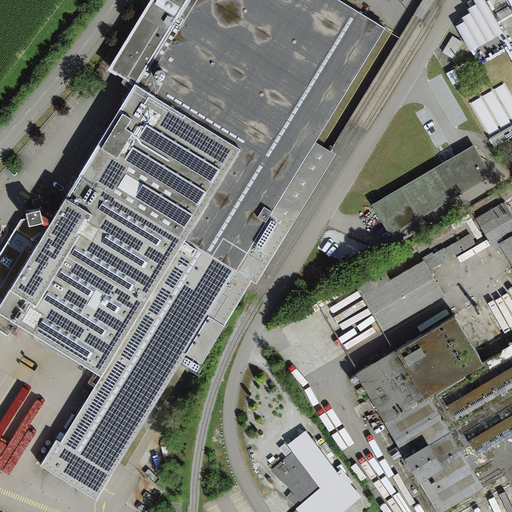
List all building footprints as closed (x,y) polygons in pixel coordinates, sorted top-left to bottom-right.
[(45,466),(96,497),(386,26),(342,0),(184,0),(0,298),(0,329),(12,337),(20,325),(101,375),(45,466)] [(180,0),(149,0),(113,60),(136,74),(180,0)] [(511,0),(496,0),(504,13),(511,9),(511,0)] [(376,203),(391,230),(490,174),(475,147),(376,203)] [(511,197),(481,215),(511,269),(511,197)] [(359,283),(382,325),(438,295),(420,262),(386,280),(381,271),(359,283)] [(352,371),(432,511),(440,511),(511,471),(511,341),(475,363),(448,316),(352,371)] [(337,477),(303,432),(284,445),(289,453),(268,471),(291,492),(284,497),(295,509),(291,511),(339,511),(347,505),(337,477)]
